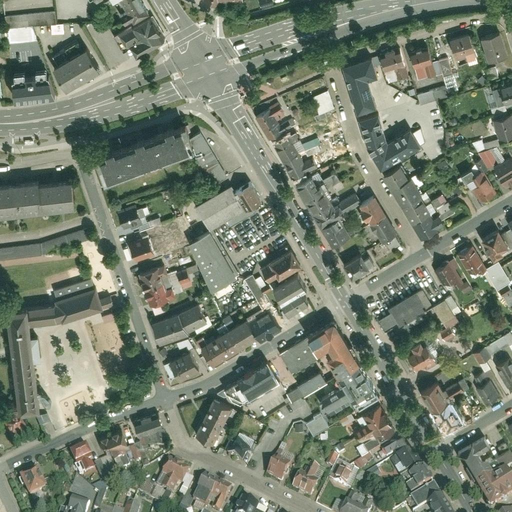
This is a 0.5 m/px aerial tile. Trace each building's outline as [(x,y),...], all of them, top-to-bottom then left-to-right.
[(131,26),(152,13),(144,0),(116,0),(125,12),(119,16),(124,24),(129,21),(131,26)] [(204,0),(206,1),(220,8),(245,7),(243,0),(204,0)] [(7,16),(8,30),(36,27),(57,25),(56,11),(7,16)] [(131,26),(115,36),(124,51),(128,48),(134,57),(166,37),(152,13),(131,26)] [(8,30),(12,73),(20,72),(20,68),(26,68),(23,40),(37,38),(36,27),(8,30)] [(496,33),(481,37),(488,59),(502,55),(496,33)] [(475,49),(469,34),(450,40),(456,56),(475,49)] [(53,66),(66,88),(100,69),(87,47),(82,50),(76,40),(53,54),(58,63),(53,66)] [(433,59),(428,46),(409,52),(418,78),(435,72),(431,60),(433,59)] [(400,47),(379,54),(384,69),(405,62),(400,47)] [(366,57),(343,64),(351,90),(375,82),(373,76),(364,79),(361,68),(369,66),(366,57)] [(499,76),(496,66),(486,69),(490,79),(499,76)] [(49,76),(12,83),(16,103),(53,95),(49,76)] [(511,100),(511,83),(500,87),(506,103),(511,100)] [(417,92),(420,102),(448,95),(445,84),(417,92)] [(334,107),(328,89),(314,94),(320,112),(334,107)] [(367,90),(351,95),(357,116),(385,109),(381,95),(369,99),(367,90)] [(281,102),(257,115),(269,137),(293,124),(281,102)] [(386,114),(360,122),(365,140),(378,137),(376,128),(389,125),(386,114)] [(494,120),(500,139),(511,134),(511,130),(507,115),(494,120)] [(407,134),(403,121),(395,124),(399,136),(407,134)] [(103,155),(94,159),(102,183),(190,151),(186,138),(182,127),(173,130),(172,127),(163,130),(164,134),(143,141),(142,137),(133,141),(134,144),(113,152),(111,148),(102,152),(103,155)] [(190,151),(209,185),(224,176),(198,131),(186,138),(190,151)] [(290,135),(274,143),(291,178),(307,170),(290,135)] [(423,151),(417,141),(395,155),(401,165),(423,151)] [(511,159),(510,157),(494,167),(507,187),(511,183),(511,159)] [(401,165),(385,174),(422,236),(445,223),(439,213),(432,217),(429,212),(401,165)] [(469,179),(481,200),(495,192),(482,171),(469,179)] [(313,173),(295,185),(320,225),(338,214),(313,173)] [(0,214),(71,207),(68,180),(36,184),(35,179),(0,183),(0,214)] [(233,185),(196,206),(209,229),(261,199),(251,182),(236,191),(233,185)] [(358,204),(380,240),(392,232),(370,197),(358,204)] [(146,219),(140,204),(123,211),(129,226),(146,219)] [(338,214),(320,225),(332,245),(350,234),(338,214)] [(167,252),(186,245),(178,224),(159,231),(167,252)] [(37,241),(0,245),(0,259),(38,255),(88,238),(84,226),(37,241)] [(237,274),(209,229),(188,241),(211,290),(237,274)] [(496,229),(480,238),(492,259),(502,253),(500,249),(506,246),(496,229)] [(158,252),(152,237),(134,244),(140,259),(158,252)] [(374,245),(381,257),(390,251),(383,240),(374,245)] [(481,265),(469,247),(459,253),(471,271),(481,265)] [(301,267),(291,250),(260,267),(268,281),(277,277),(279,280),(301,267)] [(359,253),(344,262),(354,278),(369,270),(359,253)] [(448,261),(436,269),(445,283),(457,275),(448,261)] [(141,270),(153,305),(177,297),(174,287),(169,274),(165,262),(141,270)] [(186,268),(169,274),(174,287),(191,281),(186,268)] [(307,287),(298,272),(273,288),(288,312),(309,299),(303,290),(307,287)] [(245,317),(256,337),(279,324),(269,307),(273,305),(255,273),(246,279),(262,307),(245,317)] [(4,307),(17,409),(38,406),(33,360),(40,359),(37,333),(29,334),(28,326),(58,323),(100,310),(100,307),(110,304),(108,295),(100,298),(96,284),(92,286),(89,278),(52,290),(55,299),(51,300),(52,302),(26,305),(4,307)] [(511,280),(499,287),(507,304),(511,302),(511,280)] [(423,288),(379,315),(386,327),(395,321),(403,334),(412,329),(410,326),(425,317),(422,312),(432,305),(442,320),(454,312),(444,296),(432,303),(423,288)] [(152,319),(159,343),(189,334),(182,310),(152,319)] [(113,311),(102,315),(104,321),(115,318),(113,311)] [(197,340),(211,364),(256,337),(245,317),(207,339),(205,336),(197,340)] [(359,362),(333,318),(306,333),(308,337),(314,348),(325,342),(331,352),(325,355),(336,375),(359,362)] [(453,333),(449,327),(442,332),(446,338),(453,333)] [(308,337),(280,353),(292,374),(325,355),(331,352),(325,342),(314,348),(308,337)] [(424,340),(405,351),(414,366),(433,355),(424,340)] [(489,356),(484,347),(474,353),(480,361),(489,356)] [(199,367),(191,350),(173,360),(181,376),(199,367)] [(495,366),(510,387),(511,384),(511,363),(508,357),(495,366)] [(278,379),(267,361),(224,387),(226,391),(244,400),(278,379)] [(379,395),(359,362),(336,375),(342,385),(322,397),(331,411),(354,397),(360,407),(379,395)] [(305,393),(327,380),(321,370),(299,383),(305,393)] [(483,370),(469,379),(484,402),(498,394),(483,370)] [(438,380),(422,390),(444,427),(461,416),(438,380)] [(457,381),(447,387),(452,395),(462,389),(457,381)] [(230,406),(211,397),(195,432),(214,441),(230,406)] [(394,430),(379,404),(362,414),(367,422),(352,431),(357,439),(371,431),(377,440),(394,430)] [(47,410),(35,413),(38,427),(51,424),(47,410)] [(305,421),(313,434),(329,425),(321,411),(305,421)] [(159,414),(134,422),(139,436),(155,430),(159,441),(167,438),(159,414)] [(6,427),(13,442),(29,435),(22,420),(6,427)] [(122,428),(96,439),(102,451),(110,448),(115,461),(125,456),(120,445),(127,442),(122,428)] [(419,463),(403,436),(382,448),(387,455),(394,451),(406,471),(419,463)] [(469,441),(453,450),(477,487),(492,477),(476,451),(486,445),(481,436),(470,443),(469,441)] [(249,444),(236,437),(228,454),(241,460),(249,444)] [(376,440),(356,451),(361,459),(354,463),(358,470),(373,462),(368,454),(380,447),(376,440)] [(498,446),(501,451),(508,447),(505,442),(498,446)] [(85,444),(68,452),(74,465),(81,462),(85,472),(92,469),(87,459),(92,457),(85,444)] [(268,474),(283,480),(289,467),(281,463),(284,455),(278,452),(268,474)] [(101,478),(114,472),(108,457),(94,463),(101,478)] [(189,469),(168,458),(160,473),(167,476),(162,485),(174,492),(179,482),(182,484),(189,469)] [(299,474),(292,487),(311,497),(318,483),(312,480),(318,467),(310,463),(303,476),(299,474)] [(430,482),(422,468),(406,476),(414,490),(430,482)] [(36,469),(18,477),(27,498),(45,490),(36,469)] [(492,477),(477,487),(490,507),(503,499),(498,493),(511,484),(511,480),(505,469),(492,477)] [(339,470),(336,480),(346,484),(350,473),(339,470)] [(231,488),(205,475),(193,499),(207,506),(213,494),(225,500),(231,488)] [(425,506),(441,497),(434,485),(410,499),(417,511),(425,506)] [(254,511),(257,505),(241,497),(234,511),(254,511)] [(449,511),(441,497),(425,506),(427,511),(449,511)] [(347,501),(341,511),(369,511),(347,501)] [(128,503),(123,511),(138,511),(140,508),(128,503)]
